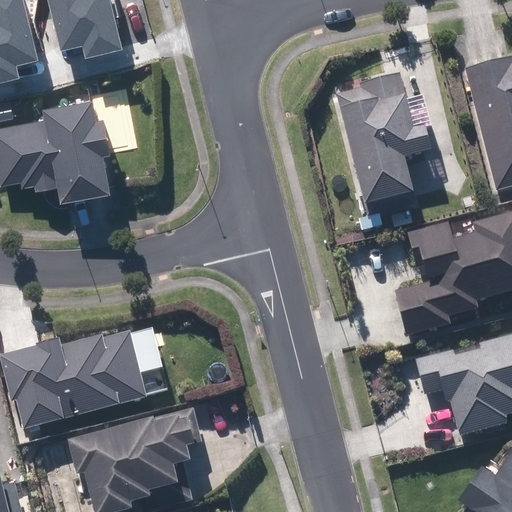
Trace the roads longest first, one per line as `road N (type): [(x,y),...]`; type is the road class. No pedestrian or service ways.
road 1 (residential): [(262,228),(335,511)]
road 2 (residential): [(0,264),(82,270),(262,228)]
road 3 (residential): [(211,24),(262,228)]
road 4 (residential): [(211,24),(331,0)]
